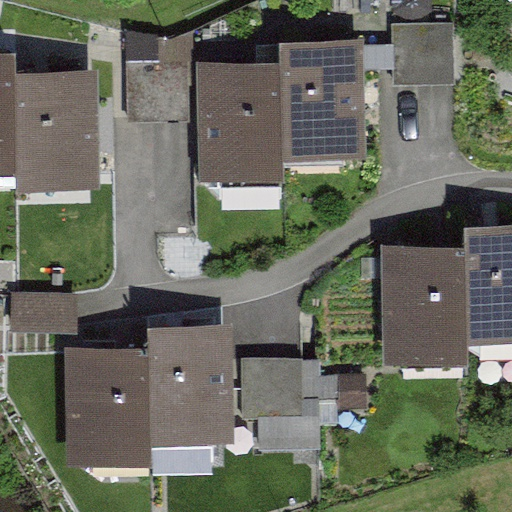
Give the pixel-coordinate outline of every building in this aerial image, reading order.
[(398,77),(427,77),(425,22),(397,23),(398,77)] [(457,22),(425,22),(427,77),(459,76),(457,22)] [(364,36),(286,37),(286,54),(287,154),(365,154),(364,36)] [(17,65),(17,48),(0,48),(0,169),(20,169),(17,65)] [(161,113),(160,53),(129,54),(130,113),(161,113)] [(160,53),(161,113),(192,112),(191,53),(160,53)] [(287,154),(286,54),(209,57),(212,173),(289,171),(287,154)] [(20,169),(22,188),(113,185),(109,62),(17,65),(20,169)] [(511,332),(511,216),(472,217),(472,242),(472,332),(511,332)] [(472,332),(472,242),(387,243),(389,357),(475,359),(472,332)] [(12,293),(12,326),(75,326),(75,292),(12,293)] [(233,321),(145,323),(146,341),(148,439),(236,437),(233,321)] [(148,439),(146,341),(67,344),(70,461),(149,459),(148,439)] [(273,354),(275,411),(304,410),(302,353),(273,354)] [(275,411),(273,354),(244,355),(246,412),(275,411)]
